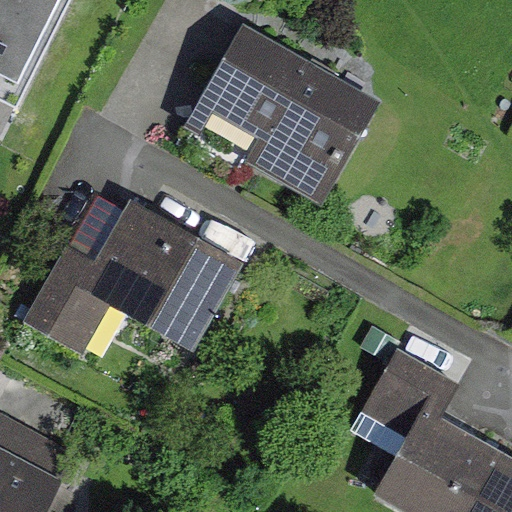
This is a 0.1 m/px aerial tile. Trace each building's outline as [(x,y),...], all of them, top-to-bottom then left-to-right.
[(0,0),(0,86),(29,101),(78,0),(0,0)] [(392,99),(255,22),(196,125),(333,203),(392,99)] [(142,205),(112,265),(77,247),(40,323),(101,353),(125,303),(205,342),(247,257),(142,205)] [(511,511),(511,455),(439,413),(391,494),(422,511),(511,511)] [(41,511),(62,466),(0,439),(0,511),(41,511)]
